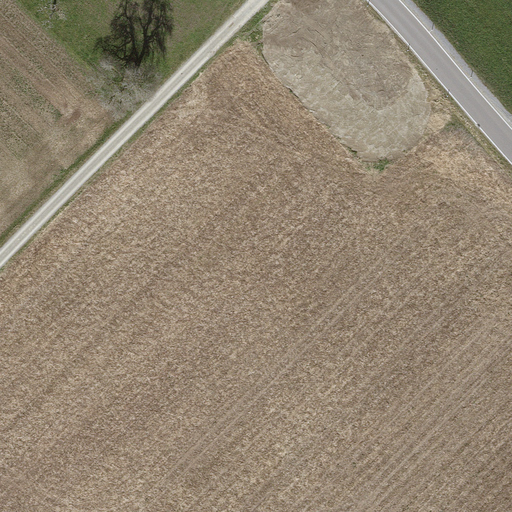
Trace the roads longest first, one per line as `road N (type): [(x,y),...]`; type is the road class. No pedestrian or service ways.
road 1 (track): [(0,278),(252,0)]
road 2 (unclassified): [(511,147),(368,0)]
